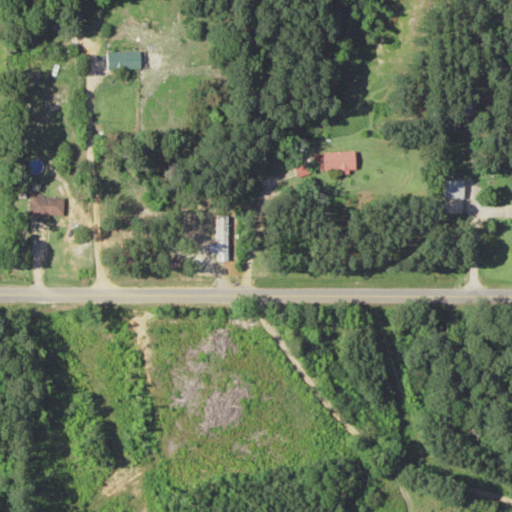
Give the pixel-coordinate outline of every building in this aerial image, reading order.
[(105,68),(141,68),(141,50),(105,50),(105,68)] [(457,128),(457,116),(446,116),(446,128),(457,128)] [(314,151),(314,168),(352,168),(352,151),(314,151)] [(463,197),(463,179),(438,179),(438,197),(463,197)] [(62,195),(28,195),(28,216),(62,216),(62,195)]
